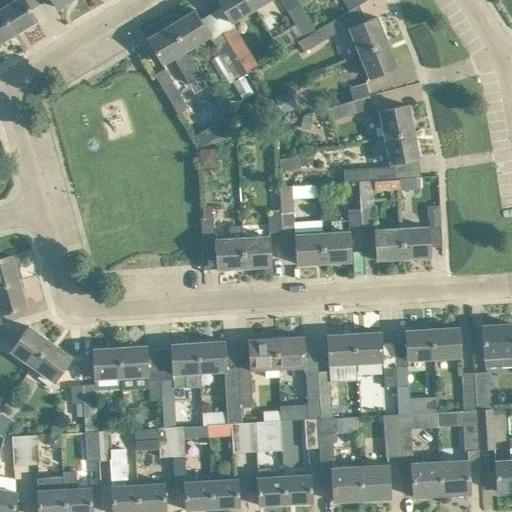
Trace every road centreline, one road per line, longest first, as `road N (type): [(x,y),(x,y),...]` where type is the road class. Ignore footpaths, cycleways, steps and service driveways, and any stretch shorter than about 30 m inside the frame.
road 1 (residential): [(511,282),(97,311),(73,306),(59,286),(36,209)]
road 2 (residential): [(36,209),(11,89),(24,72),(144,0)]
